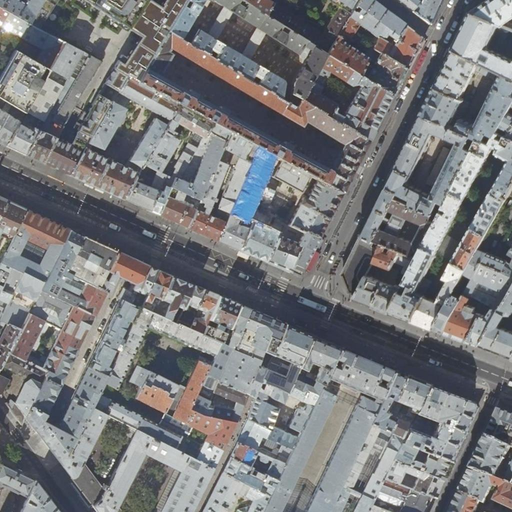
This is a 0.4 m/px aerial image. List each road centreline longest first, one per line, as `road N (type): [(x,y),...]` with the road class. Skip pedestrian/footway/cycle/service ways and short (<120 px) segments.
road 1 (primary): [(0,164),(310,301)]
road 2 (residential): [(438,41),(310,301)]
road 3 (primary): [(310,301),(501,377)]
road 4 (residential): [(501,377),(438,511)]
road 5 (residential): [(0,414),(74,511)]
